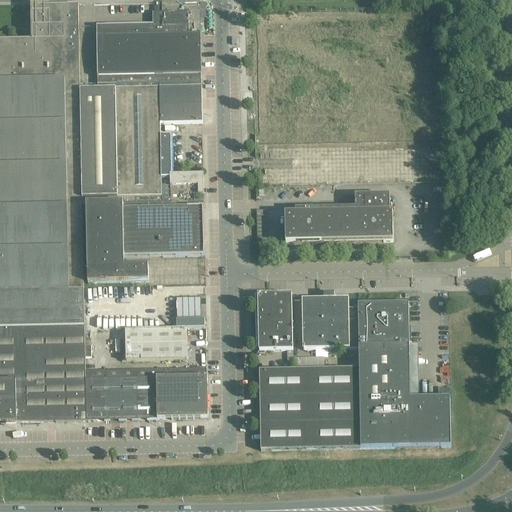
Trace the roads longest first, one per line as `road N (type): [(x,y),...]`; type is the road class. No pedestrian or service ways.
road 1 (unclassified): [(0,452),(221,446),(231,432),(226,273)]
road 2 (tertiary): [(511,431),(485,471),(446,494),(247,511)]
road 3 (unclassified): [(226,273),(218,0)]
road 4 (tertiary): [(247,511),(0,511)]
road 5 (unclassified): [(226,273),(457,269)]
